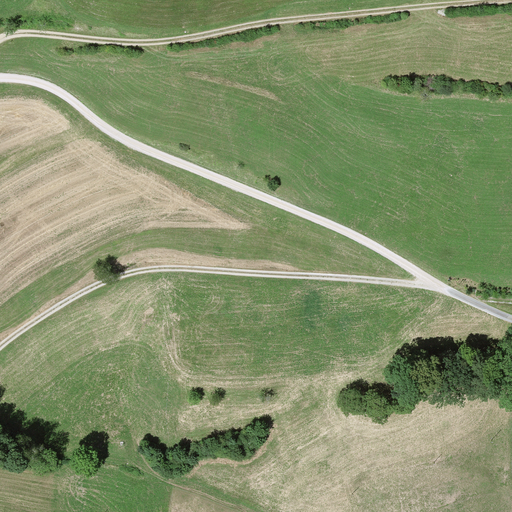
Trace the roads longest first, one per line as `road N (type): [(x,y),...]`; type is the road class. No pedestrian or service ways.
road 1 (track): [(470,303),(352,236),(109,133),(59,93),(0,79)]
road 2 (track): [(0,38),(30,32),(142,43),(271,21),(504,0)]
road 3 (track): [(0,348),(59,304),(139,271),(430,284)]
